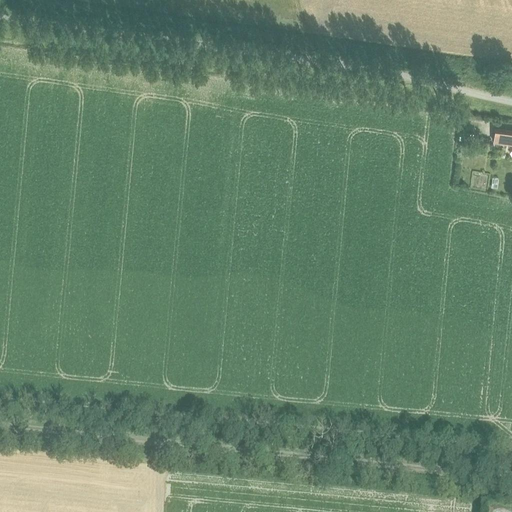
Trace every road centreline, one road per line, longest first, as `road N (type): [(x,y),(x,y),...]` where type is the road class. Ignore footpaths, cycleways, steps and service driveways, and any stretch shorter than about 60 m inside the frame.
road 1 (unclassified): [(511,101),(370,69),(0,17)]
road 2 (track): [(0,425),(511,473)]
